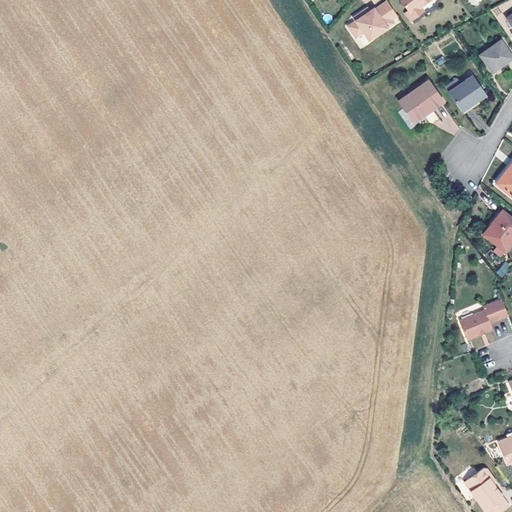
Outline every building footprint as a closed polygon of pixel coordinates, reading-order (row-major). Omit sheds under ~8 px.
[(399,0),(407,10),(413,19),(423,12),(420,7),(429,0),(399,0)] [(396,15),(386,1),(374,9),(373,8),(368,11),(365,13),(362,10),(352,17),(354,21),(347,26),(355,37),(362,32),(368,40),(392,23),(390,19),(396,15)] [(407,10),(404,12),(410,21),(413,19),(407,10)] [(360,48),(368,44),(364,35),(355,39),(360,48)] [(511,58),(511,55),(501,40),(480,55),(493,72),(511,58)] [(457,79),(445,87),(462,112),(486,95),(473,76),(461,84),(457,79)] [(428,81),(400,101),(415,122),(443,102),(428,81)] [(511,163),(496,183),(511,195),(511,163)] [(511,217),(503,210),(484,234),(506,252),(511,244),(511,217)] [(502,277),(510,266),(505,262),(496,273),(502,277)] [(495,327),(511,319),(511,318),(506,303),(488,311),(489,314),(464,324),(472,343),(498,333),(495,327)] [(511,440),(503,444),(511,464),(511,440)] [(488,471),(470,485),(490,511),(495,511),(496,511),(508,511),(511,510),(511,503),(500,488),(495,481),(496,477),(492,471),(488,471)]
